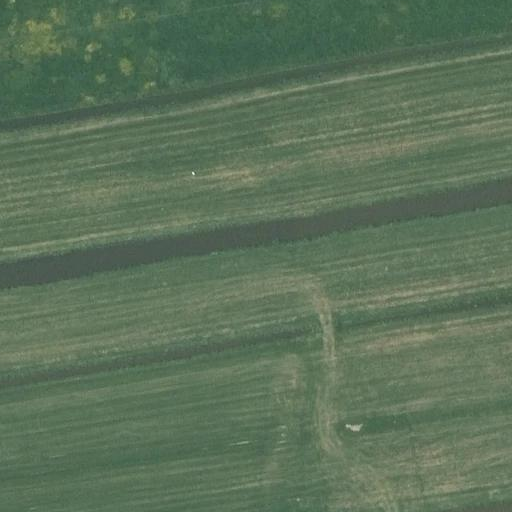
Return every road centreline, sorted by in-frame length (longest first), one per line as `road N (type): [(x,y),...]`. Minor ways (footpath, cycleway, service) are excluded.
road 1 (track): [(511,396),(337,360),(331,438),(394,511)]
road 2 (track): [(0,333),(309,304)]
